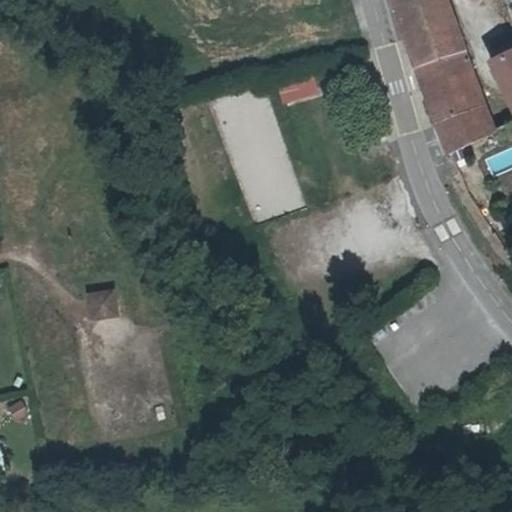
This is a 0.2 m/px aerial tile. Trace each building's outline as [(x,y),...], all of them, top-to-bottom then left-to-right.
[(414,0),(423,26),(470,9),(466,0),(414,0)] [(431,52),(479,35),(470,9),(423,26),(431,52)] [(431,52),(461,136),(509,118),(479,35),(431,52)] [(281,103),(316,93),(308,65),(273,75),(281,103)] [(219,122),(249,218),(303,201),(284,142),(283,142),(271,105),(219,122)] [(511,126),(509,118),(461,136),(472,165),(511,148),(511,126)] [(134,321),(130,299),(108,303),(112,325),(134,321)] [(20,400),(6,405),(12,422),(27,416),(20,400)] [(499,436),(490,439),(492,448),(502,446),(502,444),(507,443),(505,436),(499,437),(499,436)]
